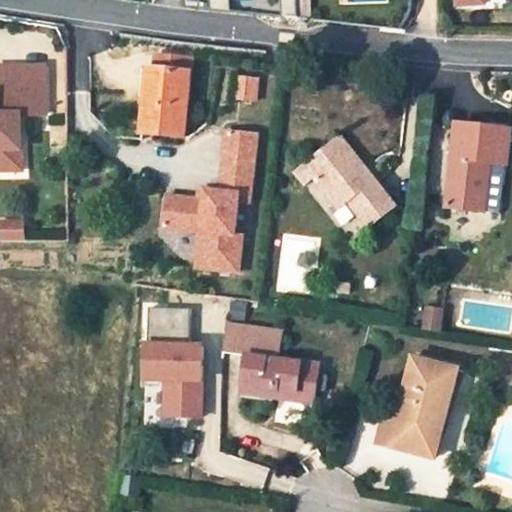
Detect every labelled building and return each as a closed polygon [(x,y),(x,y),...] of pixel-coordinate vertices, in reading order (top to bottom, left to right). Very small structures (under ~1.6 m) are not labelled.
[(157,56),(156,71),(190,73),(195,73),(196,58),(157,56)] [(0,167),(5,167),(4,147),(18,146),(17,112),(42,111),(41,63),(4,64),(5,79),(0,79),(0,167)] [(183,138),(190,73),(156,71),(147,70),(142,133),(153,135),(153,144),(165,144),(165,149),(182,151),(183,138)] [(234,77),(232,102),(255,104),(256,79),(234,77)] [(453,146),(452,153),(446,206),(483,210),(489,161),(506,164),(510,129),(455,123),(453,146)] [(258,137),(228,133),(222,194),(208,193),(206,199),(200,198),(168,194),(165,226),(202,230),(198,267),(239,271),(243,236),(236,235),(240,203),(251,204),(258,137)] [(303,165),(313,177),(338,209),(347,202),(368,228),(395,207),(340,137),(303,165)] [(506,164),(489,161),(483,210),(500,211),(506,164)] [(313,177),(303,165),(293,172),(303,185),(313,177)] [(19,219),(0,218),(0,237),(19,238),(19,219)] [(427,307),(423,329),(443,332),(446,310),(427,307)] [(147,340),(188,340),(188,310),(147,309),(147,340)] [(203,355),(223,357),(223,353),(226,331),(206,329),(203,355)] [(249,334),(226,331),(223,353),(247,356),(249,334)] [(325,376),(317,375),(318,364),(276,358),(278,337),(249,334),(247,356),(244,393),(314,403),(316,388),(323,389),(325,376)] [(160,420),(201,420),(201,345),(138,345),(138,385),(160,385),(160,420)] [(418,353),(416,358),(450,367),(451,361),(418,353)] [(447,406),(455,368),(450,367),(416,358),(413,357),(398,421),(432,429),(438,405),(447,406)] [(441,431),(432,429),(398,421),(386,418),(380,445),(426,455),(436,458),(441,431)]
